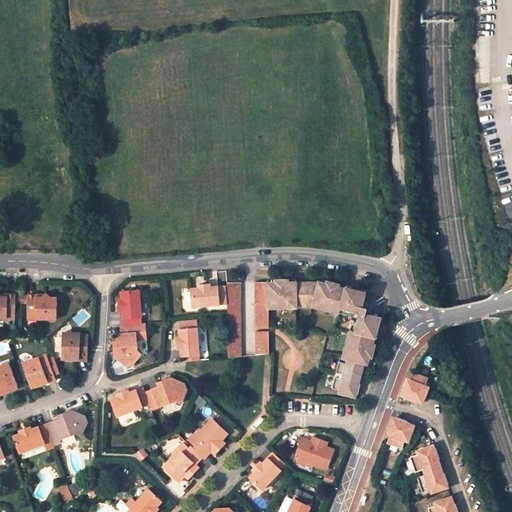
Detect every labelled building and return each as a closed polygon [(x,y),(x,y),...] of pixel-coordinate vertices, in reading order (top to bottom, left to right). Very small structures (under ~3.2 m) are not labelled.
[(305,302),(311,302),(310,306),(338,311),(339,308),(348,310),(348,308),(358,309),(358,311),(359,311),(357,320),(355,320),(354,329),(350,328),(346,354),(347,354),(346,360),(341,359),(340,370),(344,371),(343,376),(339,375),(337,386),(344,388),(361,390),(363,391),(364,385),(365,380),(360,379),(361,372),(363,372),(364,368),(365,360),(366,355),(370,356),(371,352),(373,339),(374,333),(378,333),(378,331),(380,320),(382,312),(379,312),(379,311),(379,307),(378,304),(377,301),(375,298),(373,295),(370,293),(367,291),(363,290),(364,287),(347,284),(343,283),(342,287),(340,297),(338,297),(339,287),(335,286),(323,284),(319,283),(317,294),(313,293),(313,289),(310,286),(307,285),(301,284),(301,281),(298,281),(294,281),(294,283),(294,293),(291,293),(291,283),(287,283),(274,283),(270,283),(270,293),(267,293),(267,283),(267,282),(260,282),(253,282),(253,304),(254,326),(268,326),(267,308),(294,308),(294,306),(304,306),(305,302)] [(239,324),(239,282),(226,282),(226,285),(226,304),(226,316),(226,358),(239,357),(239,324)] [(198,287),(190,287),(191,306),(219,304),(218,285),(204,286),(204,284),(198,284),(198,287)] [(226,285),(218,285),(219,304),(226,304),(226,285)] [(120,300),(121,306),(118,306),(119,312),(121,312),(122,320),(141,318),(138,290),(119,292),(120,300)] [(25,313),(34,313),(34,319),(55,319),(55,299),(48,299),(44,294),(39,299),(34,298),(34,295),(25,295),(25,297),(25,304),(25,313)] [(0,318),(6,319),(6,314),(13,314),(14,296),(6,296),(6,298),(0,298),(0,318)] [(141,318),(122,320),(123,327),(142,325),(141,318)] [(178,329),(194,328),(194,319),(177,321),(178,329)] [(117,352),(113,352),(114,357),(125,366),(133,365),(140,355),(136,352),(135,341),(145,340),(144,325),(142,325),(123,327),(119,327),(120,335),(115,336),(116,343),(117,352)] [(184,362),(199,361),(195,328),(194,328),(178,329),(177,329),(178,337),(179,343),(176,343),(176,346),(177,349),(180,349),(181,357),(183,357),(184,362)] [(253,341),(254,355),(268,354),(268,331),(253,331),(253,341)] [(71,333),(71,335),(62,335),(62,358),(76,359),(76,354),(88,355),(88,338),(81,338),(81,335),(81,333),(71,333)] [(58,372),(52,356),(46,358),(52,374),(58,372)] [(30,387),(43,381),(42,378),(52,374),(46,358),(39,361),(37,358),(37,357),(28,360),(29,362),(21,365),(30,387)] [(17,387),(9,365),(1,368),(0,366),(0,365),(0,389),(2,389),(3,392),(17,387)] [(417,369),(414,377),(408,393),(407,395),(413,397),(418,399),(419,397),(420,394),(427,397),(431,386),(432,384),(429,383),(432,375),(417,369)] [(405,392),(408,393),(414,377),(411,376),(410,379),(405,392)] [(165,380),(166,383),(159,386),(152,389),(158,406),(159,407),(175,401),(179,403),(184,389),(182,383),(169,379),(165,380)] [(122,394),(116,396),(109,399),(116,416),(149,404),(144,392),(142,386),(128,392),(127,389),(121,391),(122,394)] [(149,404),(151,409),(158,406),(152,389),(144,392),(149,404)] [(84,416),(72,410),(67,412),(68,416),(60,419),(45,424),(53,446),(61,443),(60,440),(76,434),(81,436),(87,423),(84,416)] [(416,426),(409,423),(411,420),(411,418),(408,416),(406,416),(404,416),(402,416),(400,416),(397,422),(398,423),(399,424),(400,426),(401,428),(400,430),(395,428),(393,432),(390,439),(406,445),(409,438),(411,438),(416,426)] [(211,452),(214,454),(220,448),(217,445),(222,440),(228,434),(214,421),(209,421),(190,441),(194,445),(192,448),(202,457),(204,459),(211,452)] [(25,431),(19,434),(13,436),(19,454),(44,444),(47,451),(54,448),(53,446),(45,424),(32,429),(30,426),(27,428),(24,429),(25,431)] [(334,449),(325,446),(319,445),(320,440),(311,438),(310,442),(300,439),(296,453),(299,454),(297,462),(324,470),(328,467),(334,449)] [(178,483),(184,477),(189,472),(192,475),(198,468),(195,465),(202,457),(192,448),(191,447),(189,450),(183,444),(164,465),(164,470),(178,483)] [(449,483),(451,482),(450,476),(448,472),(446,472),(443,473),(441,466),(438,459),(441,458),(443,457),(442,452),(440,446),(438,447),(422,453),(414,455),(419,471),(427,468),(428,471),(429,473),(420,476),(426,491),(434,489),(449,483)] [(141,449),(135,454),(141,461),(147,455),(141,449)] [(273,450),(266,457),(280,470),(286,464),(273,450)] [(254,470),(248,476),(261,489),(280,470),(266,457),(261,462),(259,460),(255,464),(257,466),(254,470)] [(154,511),(152,510),(157,506),(162,500),(148,487),(135,501),(131,498),(125,504),(129,508),(125,511),(154,511)] [(310,504),(294,497),(286,511),(306,511),(310,504)] [(461,511),(459,507),(458,503),(456,503),(453,504),(451,497),(438,501),(439,504),(431,507),(432,511),(461,511)]
